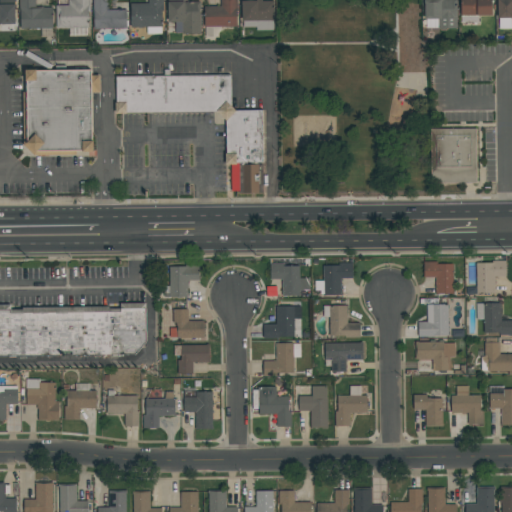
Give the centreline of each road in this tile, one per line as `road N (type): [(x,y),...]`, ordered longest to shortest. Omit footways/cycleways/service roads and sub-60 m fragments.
road 1 (residential): [(0,452),(132,461),(511,458)]
road 2 (primary): [(507,211),(236,215),(203,227)]
road 3 (primary): [(203,227),(243,242),(401,240)]
road 4 (residential): [(388,295),(390,459)]
road 5 (residential): [(235,299),(238,461)]
